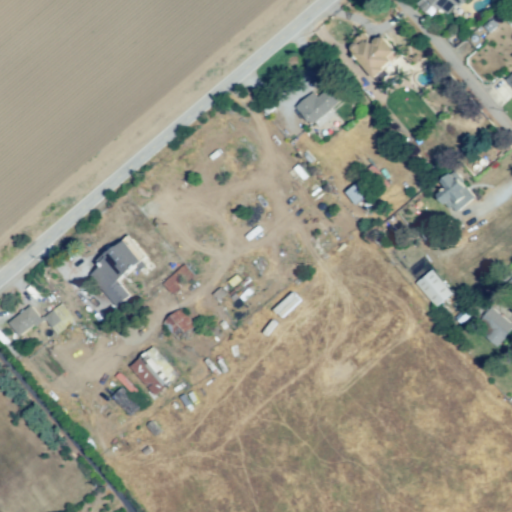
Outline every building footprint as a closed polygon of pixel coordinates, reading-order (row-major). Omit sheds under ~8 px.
[(476,0),(455,23),(429,0),(476,0)] [(376,35),(399,62),(364,91),(341,64),(376,35)] [(511,92),(500,78),(511,67),(511,92)] [(338,99),(305,126),(290,108),(311,91),(317,98),(329,88),(338,99)] [(429,187),(447,172),(471,200),(453,216),(429,187)] [(344,192),(353,185),(364,198),(355,206),(344,192)] [(121,240),(137,261),(115,278),(128,294),(113,306),(90,276),(104,265),(98,257),(121,240)] [(173,294),(195,274),(184,263),(163,283),(173,294)] [(431,271),(451,292),(438,304),(418,283),(431,271)] [(7,325),(32,302),(45,316),(20,339),(7,325)] [(74,316),(60,335),(46,325),(60,306),(74,316)] [(459,323),(454,318),(466,308),(470,314),(459,323)] [(164,320),(177,309),(190,324),(178,335),(164,320)] [(511,324),(496,346),(481,336),(495,314),(511,324)] [(129,368),(147,352),(173,381),(154,397),(129,368)]
